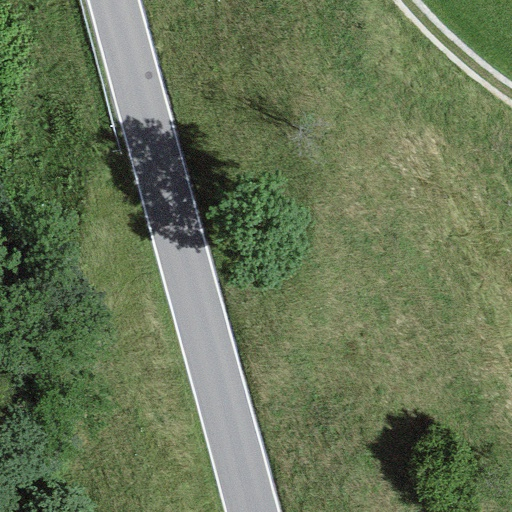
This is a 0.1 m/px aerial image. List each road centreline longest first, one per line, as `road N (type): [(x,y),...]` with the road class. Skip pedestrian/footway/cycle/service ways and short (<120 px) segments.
road 1 (tertiary): [(252,511),(116,0)]
road 2 (track): [(511,99),(475,77),(395,0)]
